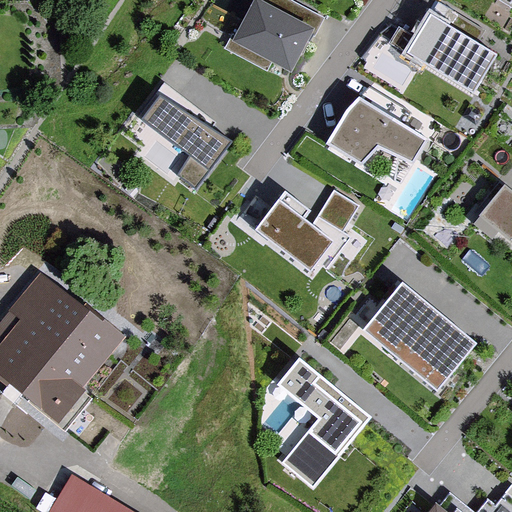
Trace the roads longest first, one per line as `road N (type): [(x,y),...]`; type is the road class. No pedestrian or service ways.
road 1 (residential): [(387,0),(254,172)]
road 2 (residential): [(511,358),(423,464)]
